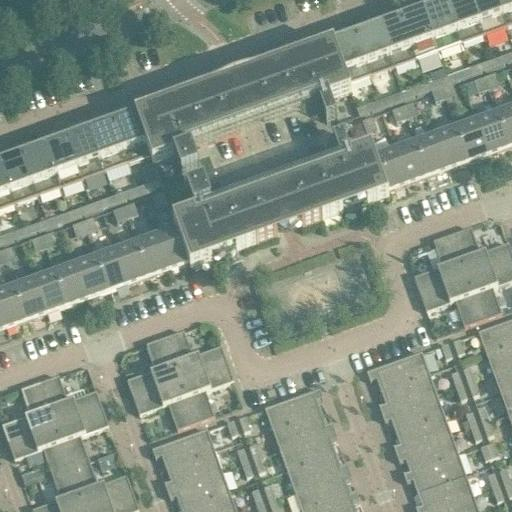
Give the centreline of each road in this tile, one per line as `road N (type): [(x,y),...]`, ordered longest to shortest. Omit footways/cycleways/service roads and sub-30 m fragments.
road 1 (residential): [(333,351),(410,323),(386,243),(511,199)]
road 2 (residential): [(102,342),(219,301),(249,378),(333,351)]
road 3 (residential): [(0,139),(223,58)]
road 4 (residential): [(0,74),(206,1)]
road 5 (residential): [(102,342),(164,511)]
road 6 (residential): [(384,0),(223,58)]
road 7 (residential): [(333,351),(392,511)]
